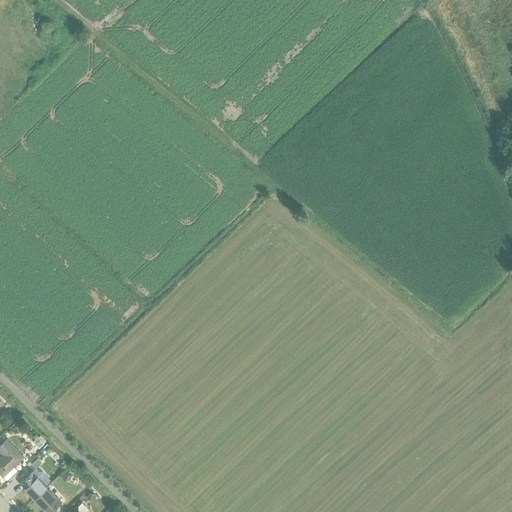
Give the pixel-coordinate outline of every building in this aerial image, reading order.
[(26,454),(8,435),(0,443),(0,450),(2,453),(0,454),(0,469),(4,474),(26,454)] [(33,439),(39,446),(44,441),(38,435),(33,439)] [(37,466),(42,460),(38,456),(33,462),(37,466)] [(36,497),(49,485),(34,468),(21,480),(36,497)] [(50,511),(51,511),(64,501),(49,485),(36,497),(50,511)]
